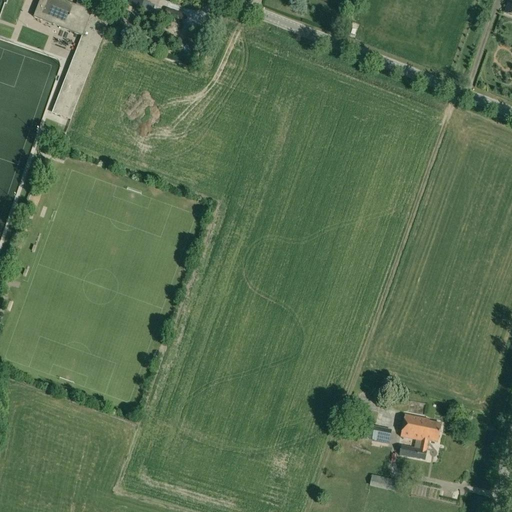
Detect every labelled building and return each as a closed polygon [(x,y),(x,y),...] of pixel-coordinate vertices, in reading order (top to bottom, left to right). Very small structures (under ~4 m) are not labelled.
[(59,0),(40,0),(34,18),(82,37),(65,80),(52,114),(58,116),(59,116),(70,120),(83,87),(104,35),(110,19),(109,18),(103,16),(99,14),(101,9),(77,0),(75,6),(70,4),(59,0)] [(141,8),(143,0),(131,0),(130,4),(141,8)] [(198,8),(189,7),(188,15),(197,16),(198,8)] [(103,16),(109,18),(112,11),(106,9),(103,16)] [(401,446),(399,456),(425,461),(427,452),(426,451),(428,441),(438,443),(441,425),(429,423),(429,421),(404,416),(400,437),(415,440),(414,449),(401,446)] [(362,440),(388,446),(391,431),(365,425),(362,440)] [(397,481),(372,475),(369,487),(395,493),(397,481)] [(458,490),(451,488),(449,495),(456,497),(458,490)]
